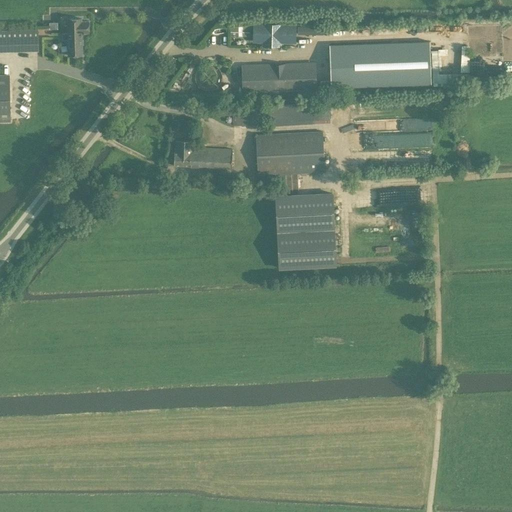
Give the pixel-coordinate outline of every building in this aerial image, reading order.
[(82,33),(89,33),(88,21),(82,21),(81,19),(67,19),(67,34),(82,33)] [(255,25),(254,41),(263,42),(263,45),(280,45),(280,42),(294,42),(294,26),(255,25)] [(230,26),(230,36),(249,36),(249,26),(230,26)] [(329,26),(329,35),(345,35),(345,26),(329,26)] [(0,51),(38,50),(38,30),(0,30),(0,51)] [(68,39),(68,55),(82,55),(82,33),(67,34),(62,34),(62,40),(68,39)] [(429,41),(329,45),(330,87),(431,84),(429,41)] [(463,45),(463,62),(472,61),(471,45),(463,45)] [(315,65),(242,67),(243,90),(315,88),(315,65)] [(470,83),(470,74),(433,74),(432,84),(470,83)] [(4,75),(0,75),(0,121),(10,121),(9,75),(4,75)] [(330,81),(319,81),(319,89),(329,89),(330,81)] [(270,105),(271,125),(330,122),(328,102),(270,105)] [(215,106),(215,115),(233,115),(233,125),(267,125),(267,106),(215,106)] [(381,119),(381,130),(398,130),(398,125),(403,125),(403,119),(381,119)] [(415,129),(415,146),(433,146),(433,130),(433,120),(411,120),(411,129),(415,129)] [(258,175),(324,172),(323,131),(256,135),(258,175)] [(231,168),(232,149),(192,148),(192,141),(176,140),(176,147),(174,147),(174,165),(231,168)] [(279,268),(335,265),(332,193),(276,196),(279,268)]
